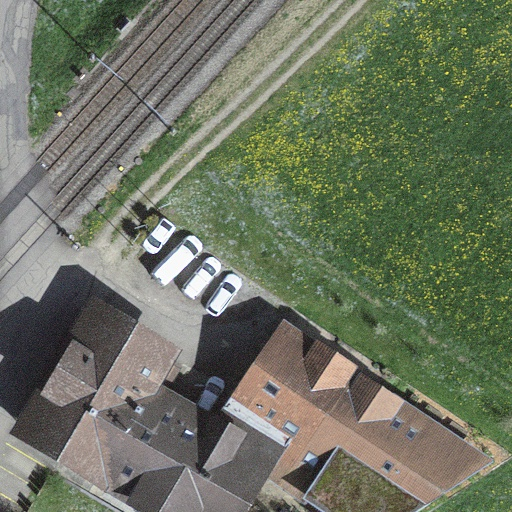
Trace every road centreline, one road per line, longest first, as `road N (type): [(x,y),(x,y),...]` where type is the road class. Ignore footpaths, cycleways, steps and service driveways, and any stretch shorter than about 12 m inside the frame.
road 1 (track): [(99,270),(119,232),(346,0)]
road 2 (unclassified): [(0,363),(29,296),(11,131),(20,13)]
